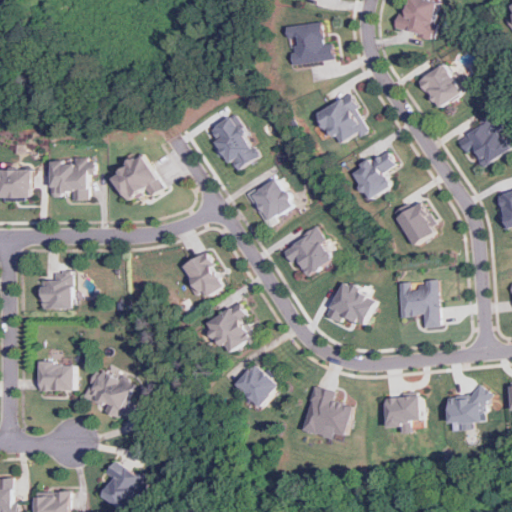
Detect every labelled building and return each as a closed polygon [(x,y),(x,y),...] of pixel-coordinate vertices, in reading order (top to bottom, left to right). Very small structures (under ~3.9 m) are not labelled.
[(399,27),(435,35),(442,1),(437,0),(412,0),(410,14),(402,12),(399,27)] [(337,58),(335,42),(328,43),(325,21),(289,25),(291,37),(301,36),(302,44),(295,45),(297,63),(337,58)] [(425,75),(439,106),(465,94),(451,64),(425,75)] [(371,129),(359,107),(361,106),(355,94),(320,111),(329,129),(334,127),(342,143),(371,129)] [(238,169),(262,154),(236,114),(212,129),(238,169)] [(475,149),(485,165),(511,149),(511,143),(495,115),(460,136),(469,152),(475,149)] [(400,164),(390,149),(365,164),(365,166),(357,171),(374,199),(397,185),(388,171),(400,164)] [(131,199),(149,188),(154,195),(168,187),(146,153),(131,162),(133,165),(116,176),(131,199)] [(55,161),(55,193),(76,193),(76,199),(92,199),(91,173),(96,173),(96,158),(77,158),(77,161),(55,161)] [(35,198),(34,168),(1,168),(2,199),(35,198)] [(297,205),(279,175),(250,193),(271,226),(280,220),(278,217),(297,205)] [(507,228),(511,226),(511,191),(501,194),(505,207),(502,208),(507,228)] [(421,244),(443,228),(424,201),(401,217),(421,244)] [(339,258),(319,227),(287,248),(296,263),(301,260),(311,276),(339,258)] [(229,285),(211,251),(185,265),(200,294),(208,289),(212,295),(229,285)] [(44,308),(76,307),(76,270),(58,271),(59,279),(44,279),(44,308)] [(404,316),(427,314),(428,326),(444,325),(441,279),(421,281),(422,289),(414,290),(413,281),(402,282),(404,316)] [(346,320),(349,315),(370,324),(382,296),(346,281),(333,315),(346,320)] [(212,321),(232,354),(260,337),(248,317),(252,314),(244,301),(212,321)] [(77,361),(42,362),(43,389),(78,389),(77,361)] [(267,405),(285,384),(259,362),(241,384),(267,405)] [(124,416),(138,383),(99,367),(87,396),(108,405),(106,409),(124,416)] [(309,430),(341,437),(342,432),(351,434),(358,405),(338,400),(341,389),(319,384),(309,430)] [(454,396),(457,430),(478,428),(477,422),(489,421),(488,402),(495,401),(494,387),(478,388),(478,394),(454,396)] [(393,396),(394,426),(407,426),(408,432),(418,432),(417,419),(428,419),(427,391),(408,392),(408,396),(393,396)] [(111,472),(116,475),(106,495),(135,510),(152,477),(118,459),(111,472)] [(0,511),(23,511),(23,502),(19,502),(17,476),(3,477),(3,482),(0,482),(0,511)] [(76,511),(77,491),(42,490),(41,511),(76,511)]
